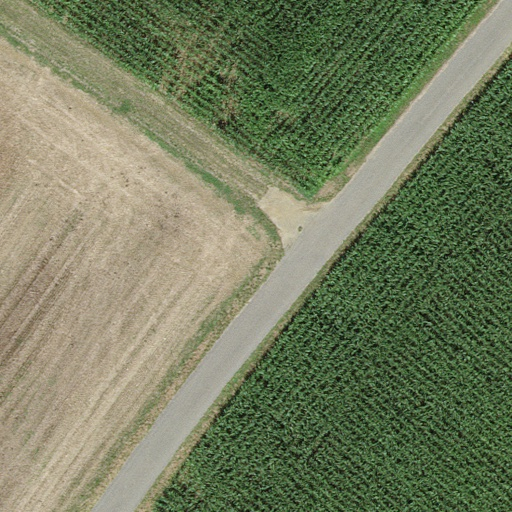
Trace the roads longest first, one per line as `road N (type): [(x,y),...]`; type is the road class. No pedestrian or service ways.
road 1 (track): [(320,235),(0,10)]
road 2 (track): [(320,235),(119,511)]
road 3 (track): [(511,12),(320,235)]
